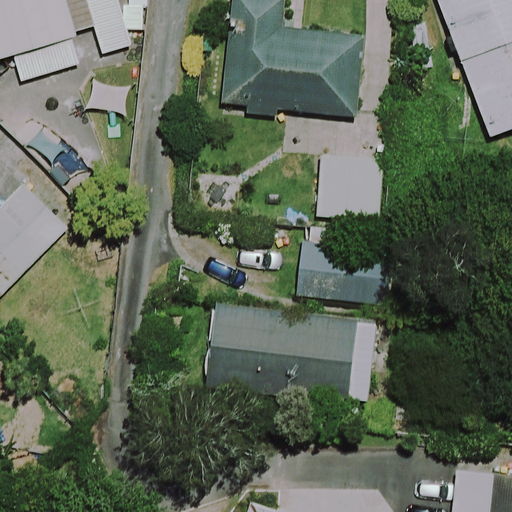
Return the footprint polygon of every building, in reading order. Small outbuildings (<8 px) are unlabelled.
[(112,0),(7,0),(26,74),(125,49),(112,0)] [(294,0),(229,0),(222,112),(354,121),(359,40),(292,35),(294,0)] [(511,130),(511,0),(436,0),(487,139),(511,130)] [(381,164),(319,159),(314,219),(376,224),(381,164)] [(0,296),(64,232),(20,190),(0,210),(0,296)] [(390,252),(300,243),(295,298),(384,307),(390,252)] [(373,325),(213,309),(205,388),(366,403),(373,325)] [(511,511),(511,476),(456,470),(450,511),(511,511)] [(391,511),(378,491),(278,489),(277,511),(272,511),(255,506),(253,511),(391,511)]
